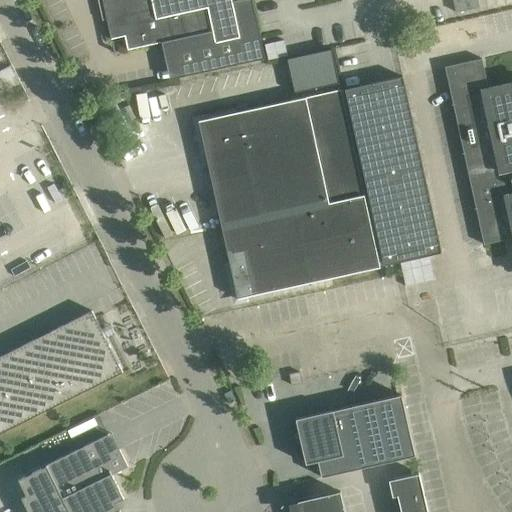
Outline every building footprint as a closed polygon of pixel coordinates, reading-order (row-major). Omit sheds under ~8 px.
[(102,0),(111,38),(124,35),(127,49),(172,39),(180,78),(265,59),(252,0),(236,0),(232,1),(231,0),(102,0)] [(478,0),(453,0),(456,12),(480,7),(478,0)] [(284,39),(265,44),(268,59),(287,55),(284,39)] [(331,48),(287,58),(295,91),(338,82),(336,71),(331,48)] [(483,244),(511,237),(511,88),(490,94),(482,58),(445,66),(483,244)] [(402,76),(343,89),(382,266),(441,253),(402,76)] [(380,267),(341,89),(198,120),(237,298),(380,267)] [(92,311),(0,356),(0,433),(122,372),(105,338),(109,336),(104,326),(100,328),(92,311)] [(295,419),(305,465),(317,462),(321,478),(415,456),(401,395),(295,419)] [(46,465),(13,481),(21,497),(28,511),(118,511),(119,511),(120,511),(120,510),(119,510),(115,502),(124,498),(112,474),(128,466),(119,449),(116,450),(108,434),(92,442),(46,465)] [(427,511),(419,473),(393,479),(400,511),(427,511)] [(344,511),(340,491),(297,500),(300,511),(344,511)]
